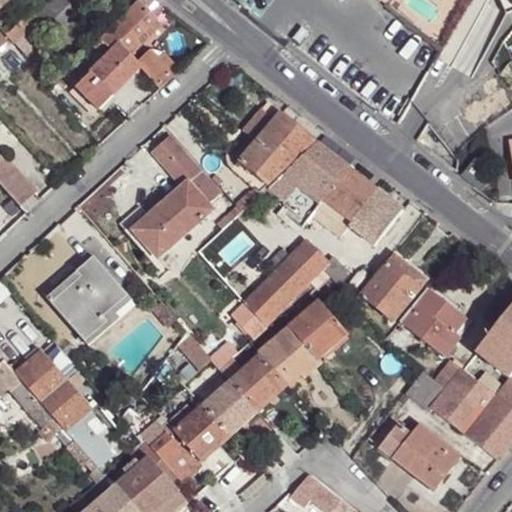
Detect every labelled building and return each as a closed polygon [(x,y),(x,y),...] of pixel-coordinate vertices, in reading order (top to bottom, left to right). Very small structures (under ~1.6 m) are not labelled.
[(71,11),(60,0),(48,0),(33,15),(39,21),(50,32),(71,11)] [(162,5),(155,0),(138,0),(99,39),(109,50),(74,87),(97,110),(140,66),(131,57),(126,53),(143,37),(137,31),(152,15),(162,5)] [(30,11),(20,20),(29,30),(39,21),(33,15),(30,11)] [(126,53),(131,57),(162,25),(152,15),(137,31),(143,37),(126,53)] [(26,30),(19,22),(6,34),(13,41),(26,30)] [(162,86),(182,67),(172,57),(168,61),(154,46),(138,60),(162,86)] [(281,115),(268,104),(244,132),(256,143),(281,115)] [(314,141),(281,115),(256,143),(232,170),(254,190),(258,195),(314,141)] [(200,172),(169,137),(153,152),(183,187),(188,182),(200,172)] [(350,170),(317,143),(270,188),(287,203),(281,209),(302,228),(326,201),(350,170)] [(0,152),(0,184),(19,206),(38,189),(3,150),(0,152)] [(476,158),(461,177),(480,193),(494,173),(476,158)] [(377,191),(350,170),(326,201),(352,223),(377,191)] [(221,195),(200,172),(188,182),(209,204),(221,195)] [(209,204),(188,182),(183,187),(158,208),(184,236),(214,210),(209,204)] [(258,195),(254,190),(236,204),(236,205),(242,211),(246,207),(258,195)] [(403,212),(377,191),(352,223),(349,227),(374,248),(403,212)] [(242,211),(236,205),(217,224),(222,230),(242,211)] [(149,216),(152,220),(136,234),(158,259),(184,236),(158,208),(149,216)] [(152,220),(149,216),(133,231),(136,234),(152,220)] [(328,264),(309,245),(246,304),(259,318),(266,326),(310,282),(311,282),(328,264)] [(427,280),(395,255),(361,297),(368,302),(392,322),(427,280)] [(61,295),(51,303),(85,342),(108,322),(104,317),(129,295),(94,256),(77,272),(78,272),(57,290),(61,295)] [(359,294),(366,286),(337,256),(328,264),(311,282),(319,290),(331,278),(349,298),(354,301),(359,294)] [(464,320),(426,290),(398,322),(443,358),(459,339),(457,338),(453,335),(464,320)] [(361,297),(359,294),(354,301),(361,310),(368,302),(361,297)] [(349,335),(321,302),(291,327),(318,360),(349,335)] [(259,318),(246,304),(243,307),(256,321),(259,318)] [(256,321),(243,307),(233,316),(246,330),(256,321)] [(511,377),(511,310),(477,353),(511,380),(511,377)] [(266,326),(259,318),(256,321),(246,330),(255,340),(266,326)] [(471,321),(466,318),(464,320),(453,335),(457,338),(471,321)] [(318,360),(291,327),(259,352),(261,356),(288,385),(300,375),(304,378),(321,363),(318,360)] [(211,359),(221,370),(239,354),(229,343),(211,359)] [(92,408),(43,351),(16,375),(18,377),(20,379),(39,402),(56,419),(66,431),(88,412),(92,408)] [(254,363),(244,352),(237,358),(239,361),(232,367),(240,375),(254,363)] [(0,393),(18,377),(16,375),(0,356),(0,393)] [(288,385),(261,356),(254,363),(240,375),(231,382),(258,412),(288,385)] [(221,370),(211,359),(188,380),(184,383),(195,396),(222,372),(221,370)] [(463,371),(453,363),(438,381),(449,389),(463,371)] [(178,389),(184,383),(188,380),(181,371),(170,380),(178,389)] [(511,443),(511,380),(505,389),(498,398),(479,383),(463,371),(449,389),(447,391),(432,410),(433,411),(498,462),(511,443)] [(425,373),(408,394),(431,413),(433,411),(432,410),(447,391),(425,373)] [(505,389),(486,374),(479,383),(498,398),(505,389)] [(39,402),(20,379),(10,390),(29,412),(30,410),(39,402)] [(258,412),(231,382),(204,406),(231,436),(258,412)] [(56,419),(39,402),(30,410),(43,427),(45,429),(56,419)] [(195,414),(187,406),(167,424),(175,433),(195,414)] [(231,436),(204,406),(195,414),(175,433),(184,443),(202,463),(220,446),(231,436)] [(120,449),(88,412),(66,431),(67,433),(76,443),(91,461),(98,468),(120,449)] [(45,429),(43,427),(40,430),(54,444),(67,433),(66,431),(56,419),(45,429)] [(167,434),(157,422),(140,435),(144,439),(147,443),(150,447),(167,434)] [(393,459),(413,434),(399,423),(378,448),(393,459)] [(457,455),(420,426),(413,434),(393,459),(415,477),(417,473),(438,489),(455,469),(450,464),(457,455)] [(296,455),(276,432),(266,442),(286,465),(296,455)] [(179,447),(167,434),(150,447),(155,453),(162,461),(163,460),(175,450),(179,447)] [(91,461),(76,443),(68,449),(83,467),(86,466),(91,461)] [(150,447),(147,443),(131,458),(135,462),(139,467),(149,459),(155,453),(150,447)] [(179,447),(175,450),(190,467),(178,478),(184,484),(205,466),(202,463),(184,443),(179,447)] [(220,446),(202,463),(205,466),(215,477),(233,461),(220,446)] [(175,450),(163,460),(178,478),(190,467),(175,450)] [(155,453),(149,459),(171,484),(177,478),(169,470),(162,461),(155,453)] [(461,459),(457,455),(450,464),(455,469),(461,459)] [(254,463),(248,456),(244,460),(250,467),(254,463)] [(171,484),(149,459),(139,467),(133,474),(116,488),(138,511),(157,511),(165,505),(178,494),(179,493),(171,484)] [(98,468),(91,461),(86,466),(92,473),(98,468)] [(139,467),(135,462),(132,465),(131,463),(127,467),(133,474),(139,467)] [(265,477),(258,469),(253,473),(261,481),(265,477)] [(438,489),(417,473),(415,477),(435,491),(438,489)] [(327,489),(310,475),(302,482),(319,496),(327,489)] [(116,488),(108,478),(102,483),(110,493),(116,488)] [(110,493),(102,483),(84,499),(92,509),(110,493)] [(138,511),(116,488),(110,493),(92,509),(89,511),(138,511)] [(178,511),(187,504),(178,494),(165,505),(171,511),(178,511)] [(356,511),(339,498),(327,511),(356,511)] [(89,511),(92,509),(84,499),(69,511),(89,511)]
